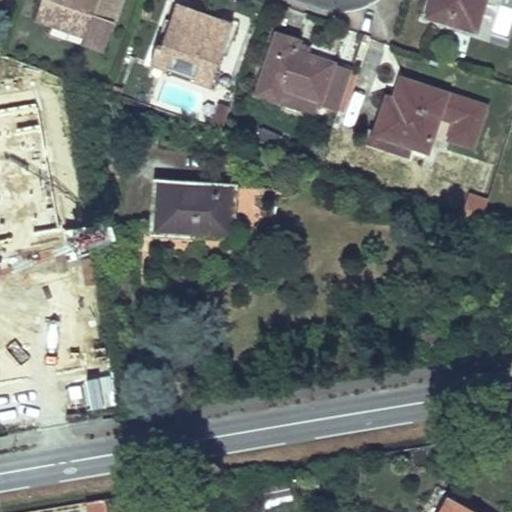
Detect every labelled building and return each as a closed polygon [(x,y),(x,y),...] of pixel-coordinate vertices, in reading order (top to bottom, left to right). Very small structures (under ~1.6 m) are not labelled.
[(40,0),(37,11),(86,30),(83,40),(81,43),(103,52),(121,0),(40,0)] [(484,0),(433,0),(429,15),(475,30),(484,0)] [(232,25),(176,5),(163,41),(158,39),(150,61),(210,84),(232,25)] [(86,30),(37,11),(33,21),(83,40),(86,30)] [(298,42),(277,34),(255,92),(314,114),(333,65),(306,55),(295,51),(298,44),(298,42)] [(306,55),(308,48),(298,44),(295,51),(306,55)] [(484,107),(401,79),(394,102),(398,103),(394,115),(382,111),(375,134),(426,152),(439,116),(456,122),(450,139),(471,146),(484,107)] [(394,102),(387,100),(382,111),(394,115),(398,103),(394,102)] [(375,134),(371,133),(367,142),(428,163),(432,153),(426,152),(375,134)] [(0,275),(55,268),(41,173),(2,179),(9,229),(0,230),(0,275)] [(233,187),(157,183),(155,231),(230,235),(233,187)] [(489,201),(469,194),(461,219),(481,226),(489,201)] [(476,511),(448,497),(439,511),(476,511)]
